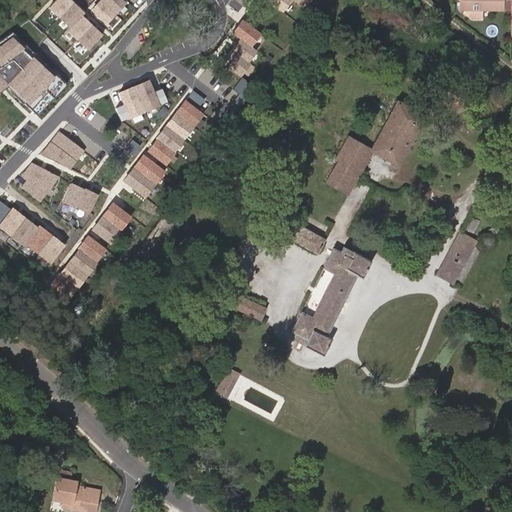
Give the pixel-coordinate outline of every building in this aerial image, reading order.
[(84,13),(71,0),(54,0),(48,7),(69,28),(81,15),(84,13)] [(107,24),(116,13),(100,0),(99,0),(90,10),(107,24)] [(123,0),(100,0),(116,13),(126,2),(123,0)] [(290,0),(266,0),(282,12),(290,0)] [(511,0),(459,0),(459,10),(464,10),(482,10),(511,11),(511,28),(511,0)] [(482,20),(482,10),(464,10),(464,15),(472,20),(482,20)] [(81,15),(69,28),(67,31),(87,49),(102,34),(81,15)] [(261,33),(242,19),(232,32),(251,46),(261,33)] [(11,34),(0,43),(0,64),(22,46),(11,34)] [(256,52),(237,38),(229,49),(230,50),(248,63),(256,52)] [(248,63),(230,50),(220,63),(240,77),(249,64),(248,63)] [(52,76),(31,57),(7,83),(28,103),(52,76)] [(147,77),(116,91),(129,118),(160,104),(147,77)] [(186,99),(175,114),(194,127),(205,113),(186,99)] [(396,166),(425,116),(396,101),(393,107),(389,105),(384,115),(388,117),(370,150),(348,138),(336,159),(338,160),(325,183),(347,194),(372,153),(396,166)] [(175,114),(165,126),(184,140),(194,127),(175,114)] [(165,126),(155,140),(174,153),(184,140),(165,126)] [(84,150),(58,131),(50,141),(77,161),(84,150)] [(132,153),(139,143),(132,138),(125,148),(132,153)] [(164,166),(174,153),(155,140),(146,152),(164,166)] [(77,161),(50,141),(39,154),(70,168),(77,161)] [(142,153),(121,179),(144,197),(165,170),(142,153)] [(40,201),(59,177),(32,162),(20,175),(25,179),(20,186),(40,201)] [(97,194),(70,182),(62,201),(89,213),(97,194)] [(110,200),(99,215),(120,230),(131,216),(110,200)] [(0,221),(0,227),(11,236),(26,216),(12,206),(10,208),(0,221)] [(111,243),(120,230),(99,215),(90,228),(111,243)] [(38,225),(26,216),(11,236),(23,245),(24,244),(38,225)] [(472,232),(478,220),(471,217),(465,228),(472,232)] [(316,253),(324,239),(293,222),(285,236),(316,253)] [(37,253),(52,234),(38,224),(38,225),(24,244),(37,253)] [(453,283),(476,241),(460,232),(436,275),(453,283)] [(97,261),(106,248),(86,233),(76,246),(97,261)] [(52,234),(37,253),(51,263),(65,244),(52,234)] [(87,274),(97,261),(76,246),(66,259),(87,274)] [(361,277),(369,261),(343,247),(341,252),(333,248),(323,269),(333,274),(311,317),(301,312),(291,332),(299,336),(296,342),(322,355),(330,339),(325,337),(357,275),(361,277)] [(77,288),(87,274),(66,259),(56,273),(77,288)] [(67,301),(77,288),(56,273),(46,286),(67,301)] [(260,320),(265,308),(233,293),(228,306),(260,320)] [(227,398),(239,375),(229,370),(217,393),(227,398)] [(234,399),(246,376),(241,373),(228,396),(234,399)] [(57,478),(69,480),(70,472),(58,470),(57,478)] [(75,482),(69,480),(57,478),(52,499),(64,502),(63,506),(92,511),(93,511),(97,491),(75,486),(75,482)]
